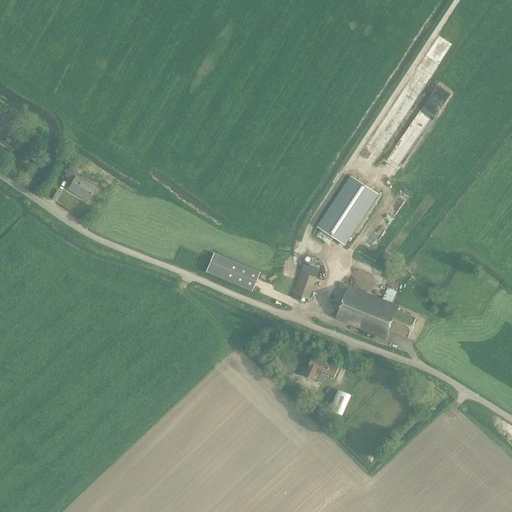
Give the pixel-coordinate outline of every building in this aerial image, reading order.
[(5,124),(0,121),(0,139),(11,147),(19,134),(11,129),(12,127),(12,126),(7,123),(5,123),(5,124)] [(70,180),(76,171),(70,167),(65,177),(70,180)] [(88,201),(96,189),(76,177),(68,190),(88,201)] [(345,245),(378,194),(351,177),(318,228),(345,245)] [(252,292),(259,273),(214,254),(206,272),(252,292)] [(309,300),(316,278),(320,268),(310,265),(309,267),(304,265),(294,294),(309,300)] [(408,338),(417,318),(398,310),(399,307),(393,304),(398,293),(387,288),(382,300),(341,284),(334,302),(341,305),(336,319),(386,339),(389,330),(408,338)] [(263,340),(254,349),(259,353),(268,344),(263,340)] [(304,376),(313,380),(322,385),(326,375),(334,379),(339,368),(314,356),(304,376)] [(352,373),(362,378),(365,371),(355,366),(352,373)] [(343,415),(351,397),(338,391),(330,409),(343,415)]
